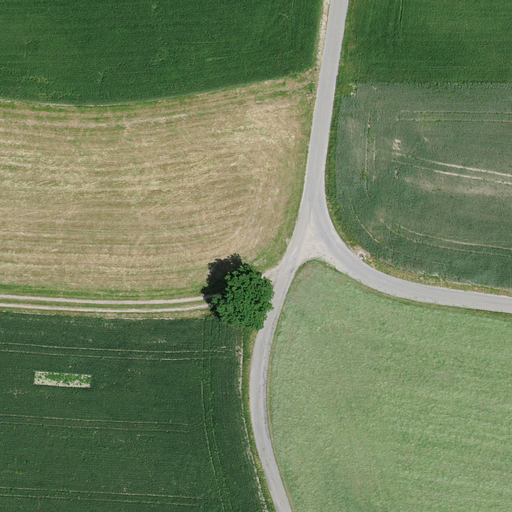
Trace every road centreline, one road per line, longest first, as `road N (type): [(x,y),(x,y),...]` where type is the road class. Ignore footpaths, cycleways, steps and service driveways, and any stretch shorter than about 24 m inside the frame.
road 1 (unclassified): [(303,225),(257,366),(260,444),(282,511)]
road 2 (track): [(283,280),(189,303),(0,301)]
road 3 (unclassified): [(511,307),(423,296),(380,281),(303,225)]
road 4 (unclassified): [(339,0),(303,225)]
